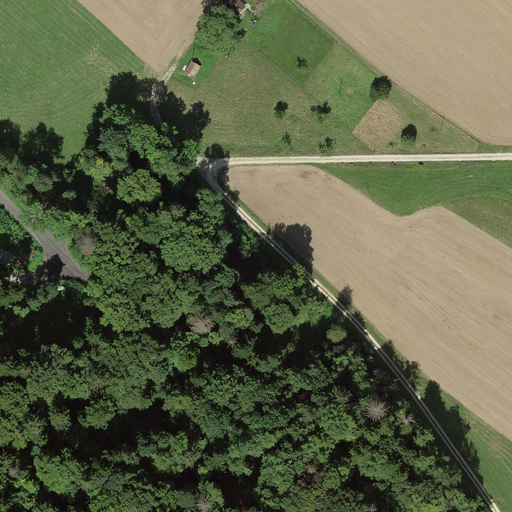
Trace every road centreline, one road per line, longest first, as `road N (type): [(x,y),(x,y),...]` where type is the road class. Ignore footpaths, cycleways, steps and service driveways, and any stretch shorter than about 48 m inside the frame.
road 1 (track): [(493,511),(335,299),(208,183),(208,172),(233,162),(511,155)]
road 2 (unclassified): [(0,194),(106,290),(266,387),(398,511)]
